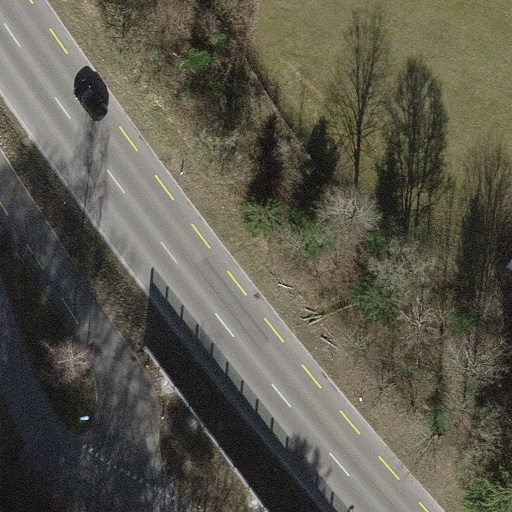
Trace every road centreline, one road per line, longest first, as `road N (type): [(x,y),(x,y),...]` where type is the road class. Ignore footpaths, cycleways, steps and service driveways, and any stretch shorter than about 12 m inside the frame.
road 1 (secondary): [(0,13),(219,315),(384,511)]
road 2 (unclassified): [(0,173),(100,332),(129,402),(128,454),(104,491)]
road 3 (residential): [(104,491),(48,441),(27,408),(0,330)]
